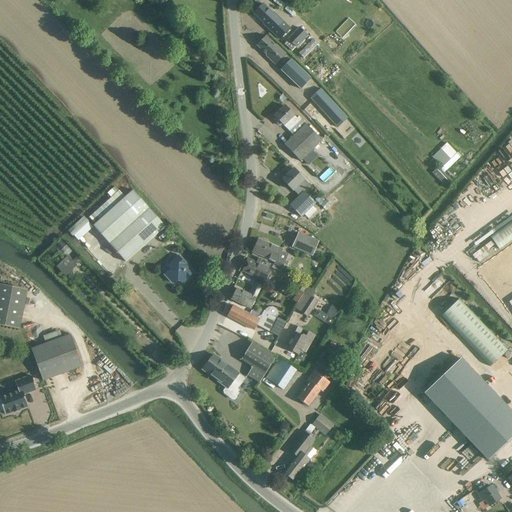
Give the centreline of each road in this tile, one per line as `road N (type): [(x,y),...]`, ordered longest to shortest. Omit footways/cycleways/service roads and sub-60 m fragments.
road 1 (unclassified): [(171,382),(202,343),(248,222),(232,0)]
road 2 (unclassified): [(0,451),(171,382)]
road 3 (unclassified): [(171,382),(286,511)]
